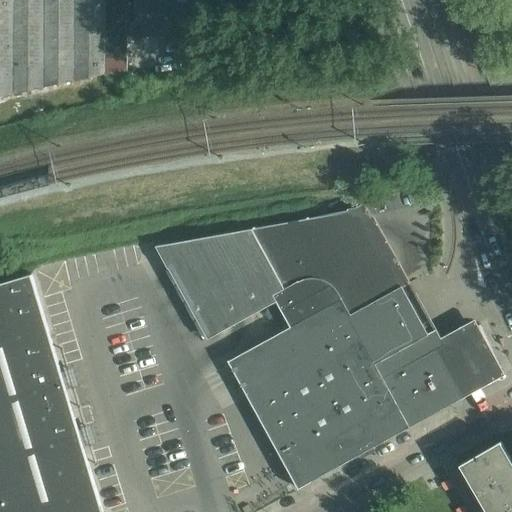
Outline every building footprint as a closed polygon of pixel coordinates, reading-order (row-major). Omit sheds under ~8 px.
[(126,36),(126,0),(0,0),(0,97),(127,68),(127,36),(126,36)] [(126,0),(126,36),(127,36),(207,36),(207,0),(126,0)] [(135,47),(139,65),(178,56),(175,41),(152,46),(151,44),(135,47)] [(259,227),(156,246),(207,338),(217,332),(218,334),(277,302),(291,327),(229,361),(299,488),(464,397),(433,341),(427,331),(360,210),(360,209),(358,209),(356,209),(356,210),(259,227)] [(0,283),(0,511),(103,511),(32,274),(0,283)] [(440,336),(433,341),(464,397),(491,382),(504,374),(478,327),(466,334),(445,345),(440,336)] [(460,465),(476,493),(511,471),(511,460),(501,441),(460,465)] [(511,471),(476,493),(487,511),(504,511),(511,508),(511,471)]
